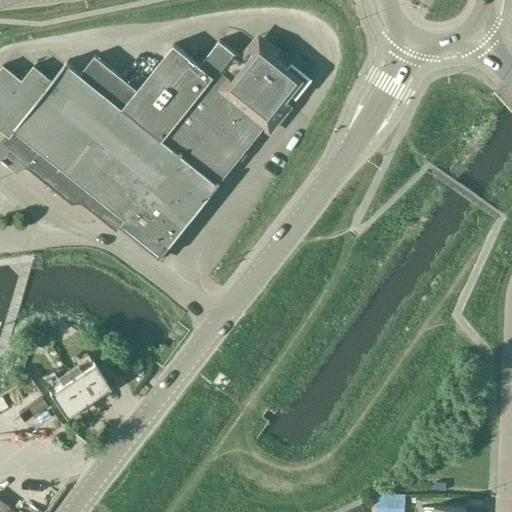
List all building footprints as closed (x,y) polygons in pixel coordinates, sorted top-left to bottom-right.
[(0,66),(0,128),(8,135),(3,142),(73,198),(85,196),(120,224),(119,224),(159,256),(302,79),(259,44),(246,60),(218,38),(200,60),(175,39),(136,88),(95,55),(81,72),(65,59),(51,77),(33,62),(21,78),(3,63),(0,66)] [(64,368),(86,400),(107,386),(108,386),(92,360),(91,361),(91,362),(79,370),(76,365),(71,368),(69,365),(64,368)] [(64,414),(86,400),(64,368),(60,371),(62,374),(57,377),(60,382),(48,390),(48,389),(47,390),(64,415),(65,415),(64,414)] [(0,410),(34,391),(25,375),(0,389),(0,410)] [(63,450),(73,437),(49,419),(39,432),(63,450)] [(435,482),(434,490),(445,491),(445,482),(435,482)] [(404,511),(405,498),(377,498),(377,511),(404,511)]
